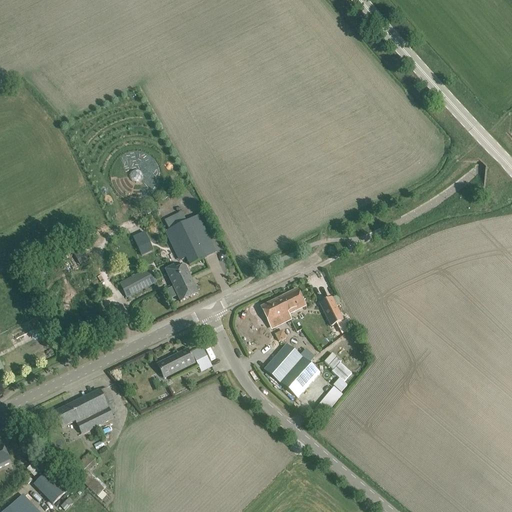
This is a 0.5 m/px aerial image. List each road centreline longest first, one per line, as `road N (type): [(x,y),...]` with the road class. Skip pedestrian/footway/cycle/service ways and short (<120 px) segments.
road 1 (unclassified): [(390,511),(248,386),(212,309)]
road 2 (unclassified): [(0,411),(212,309)]
road 3 (primary): [(511,170),(359,0)]
